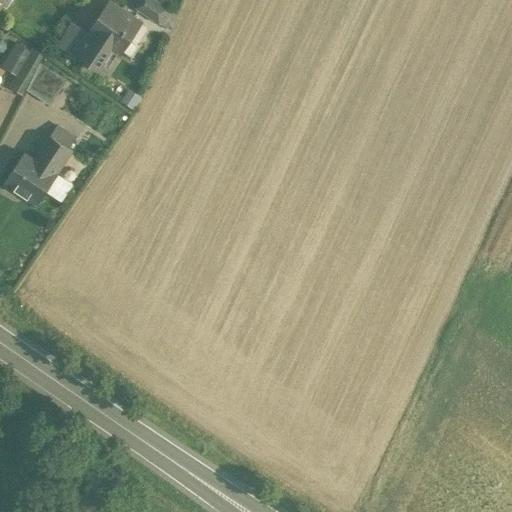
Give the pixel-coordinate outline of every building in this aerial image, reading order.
[(167,9),(154,0),(141,0),(136,8),(158,23),(167,9)] [(109,1),(88,32),(90,33),(76,53),(98,68),(111,48),(120,54),(130,39),(136,42),(145,27),(141,24),(141,23),(109,1)] [(31,52),(18,44),(5,66),(18,75),(11,87),(24,94),(26,90),(40,62),(45,54),(34,48),(31,52)] [(67,80),(40,62),(26,90),(50,105),(67,80)] [(55,122),(32,157),(22,151),(3,181),(36,203),(72,149),(69,148),(76,136),(55,122)]
